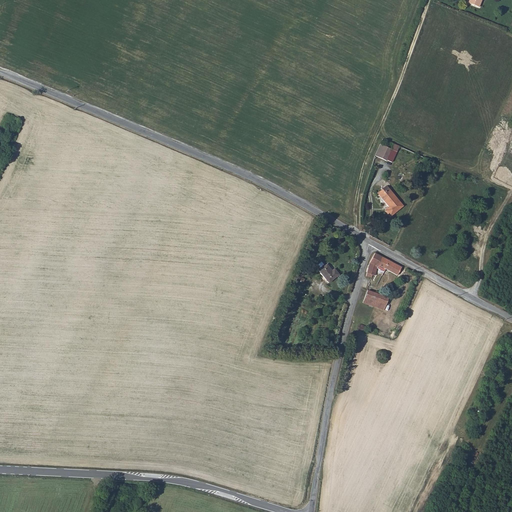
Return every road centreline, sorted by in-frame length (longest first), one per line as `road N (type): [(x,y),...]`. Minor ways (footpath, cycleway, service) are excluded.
road 1 (unclassified): [(0,71),(246,175),(353,233)]
road 2 (unclassified): [(281,511),(167,480),(0,471)]
road 3 (unclassified): [(370,242),(334,374),(310,511)]
road 4 (track): [(428,0),(365,160),(353,233)]
road 5 (unclassified): [(511,318),(370,242)]
